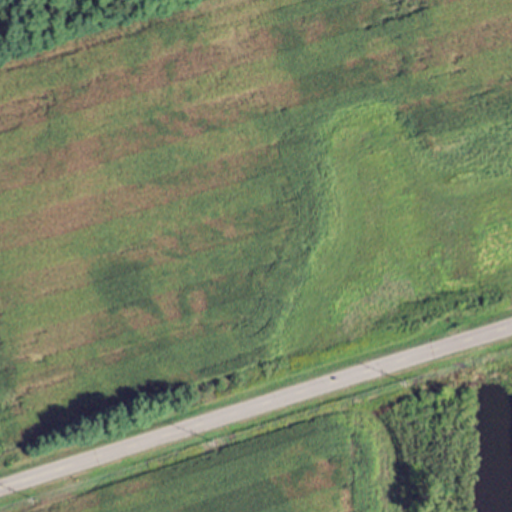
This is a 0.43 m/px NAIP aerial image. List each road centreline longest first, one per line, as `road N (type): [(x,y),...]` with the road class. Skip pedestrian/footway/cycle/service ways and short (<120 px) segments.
road 1 (secondary): [(0,491),(511,328)]
road 2 (residential): [(408,511),(411,358)]
